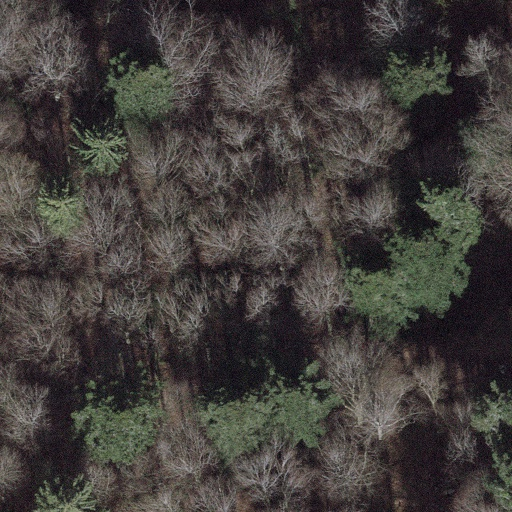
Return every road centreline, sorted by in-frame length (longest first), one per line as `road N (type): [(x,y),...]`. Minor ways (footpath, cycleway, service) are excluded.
road 1 (track): [(0,404),(511,339)]
road 2 (track): [(0,401),(283,0)]
